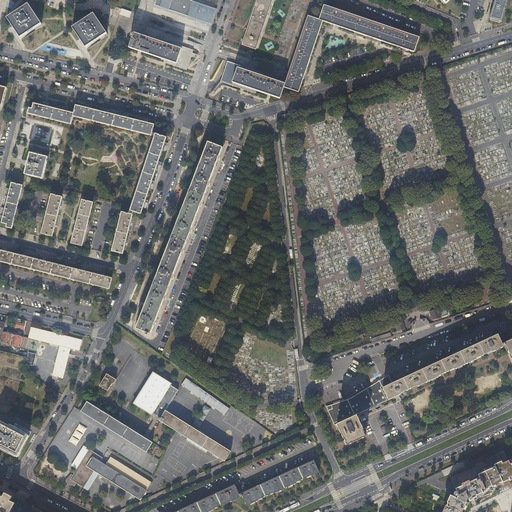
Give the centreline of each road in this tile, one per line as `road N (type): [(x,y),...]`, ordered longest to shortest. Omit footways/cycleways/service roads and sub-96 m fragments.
road 1 (residential): [(268,110),(299,374)]
road 2 (residential): [(192,102),(0,53)]
road 3 (residential): [(268,110),(457,51)]
road 4 (secondary): [(511,404),(340,481)]
road 5 (residential): [(348,358),(511,305)]
road 6 (residential): [(24,78),(188,120)]
road 7 (residential): [(18,478),(103,335)]
road 8 (secondary): [(364,492),(511,422)]
road 9 (residential): [(131,270),(188,120)]
road 10 (residential): [(131,270),(0,236)]
